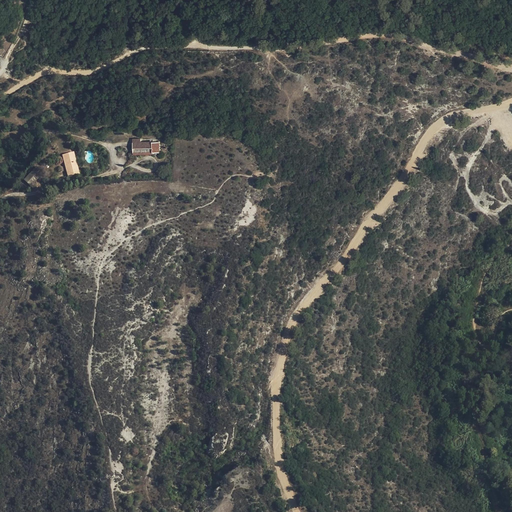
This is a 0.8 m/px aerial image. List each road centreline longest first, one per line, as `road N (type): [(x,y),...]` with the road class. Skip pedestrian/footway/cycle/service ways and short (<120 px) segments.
road 1 (track): [(0,95),(46,70),(94,71),(153,46),(292,46),(374,31),(511,68)]
road 2 (track): [(511,102),(432,130),(401,188),(297,318),(284,347),(275,429),(298,511)]
road 3 (track): [(0,199),(144,158),(155,168),(139,168)]
road 4 (track): [(358,0),(470,30),(511,60)]
road 5 (track): [(511,315),(500,318),(494,340),(478,343),(475,332),(480,291),(511,248)]
road 6 (track): [(0,175),(30,145),(66,134),(106,145),(117,170)]
road 7 (track): [(511,207),(489,217),(469,192),(467,168),(498,107)]
